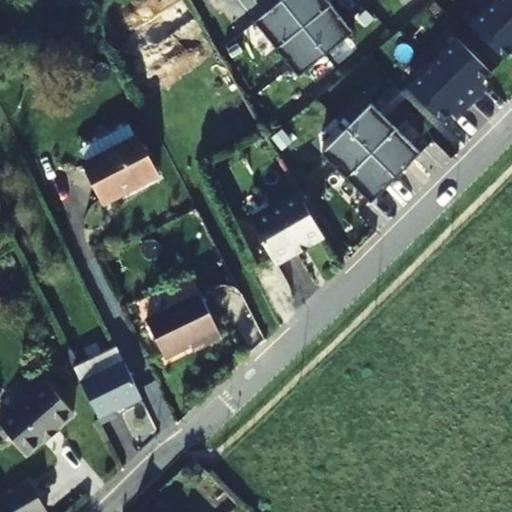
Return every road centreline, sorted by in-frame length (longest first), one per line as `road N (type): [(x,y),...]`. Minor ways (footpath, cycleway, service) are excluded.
road 1 (residential): [(106,511),(511,115)]
road 2 (unknown): [(185,436),(74,229)]
